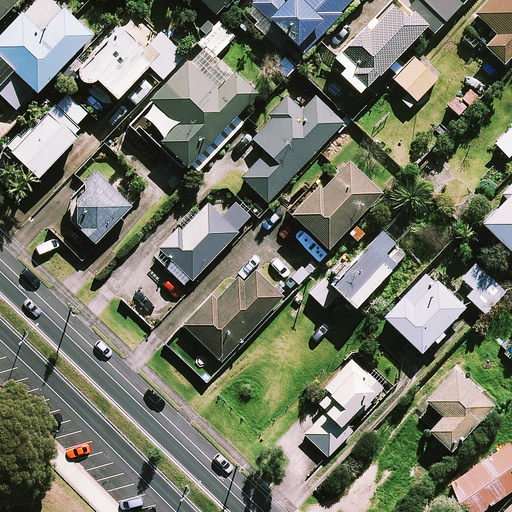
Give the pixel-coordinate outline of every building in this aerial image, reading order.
[(0,0),(0,18),(18,0),(0,0)] [(90,35),(52,0),(32,0),(0,34),(0,95),(12,107),(30,89),(35,93),(90,35)] [(192,0),(211,17),(227,0),(192,0)] [(254,0),(246,10),(256,20),(262,14),(303,52),(350,0),(254,0)] [(357,93),(386,65),(393,72),(400,65),(393,58),(425,26),(433,33),(462,4),(458,0),(415,0),(405,10),(395,0),(391,0),(332,58),(343,69),(338,73),(357,93)] [(511,0),(488,0),(470,20),(490,39),(478,51),(497,69),(511,52),(511,0)] [(92,82),(113,102),(144,68),(159,82),(181,59),(157,36),(141,54),(114,29),(77,68),(76,69),(75,70),(74,72),(73,74),(73,76),(73,78),(74,79),(74,81),(75,83),(77,84),(78,85),(80,86),(82,86),(84,87),(85,86),(87,86),(89,85),(91,84),(92,83),(92,82)] [(255,92),(203,46),(195,55),(192,53),(150,101),(154,104),(131,130),(152,149),(158,142),(163,146),(198,176),(246,122),(237,113),(255,92)] [(417,55),(393,79),(406,92),(399,99),(408,107),(438,76),(417,55)] [(459,116),(477,99),(468,89),(458,98),(456,96),(448,104),(459,116)] [(302,109),(289,97),(250,138),(264,152),(240,177),(266,202),(342,122),(315,96),(302,109)] [(1,149),(6,154),(5,155),(32,182),(77,137),(71,131),(83,119),(62,98),(24,136),(19,131),(1,149)] [(511,151),(511,131),(509,128),(493,143),(507,157),(511,151)] [(380,194),(347,161),(323,186),(319,182),(289,213),(326,249),(380,194)] [(128,206),(93,172),(77,194),(68,199),(68,223),(79,229),(93,243),(128,206)] [(206,202),(158,249),(169,259),(164,265),(184,285),(251,219),(233,201),(219,215),(206,202)] [(406,253),(380,228),(352,257),(347,252),(307,292),(324,309),(339,294),(352,307),(406,253)] [(498,292),(472,266),(458,280),(471,293),(464,300),(477,313),(498,292)] [(237,274),(213,298),(211,296),(183,325),(220,361),(281,297),(254,270),(246,279),(244,281),(237,274)] [(460,308),(423,273),(379,320),(415,355),(460,308)] [(382,389),(351,359),(323,389),(328,394),(319,403),(326,410),(303,433),(326,456),(351,431),(346,427),(382,389)] [(492,405),(455,369),(425,400),(441,416),(427,430),(448,450),(492,405)] [(477,511),(511,487),(511,448),(507,442),(447,484),(466,511),(477,511)] [(434,461),(424,451),(400,477),(411,487),(434,461)]
